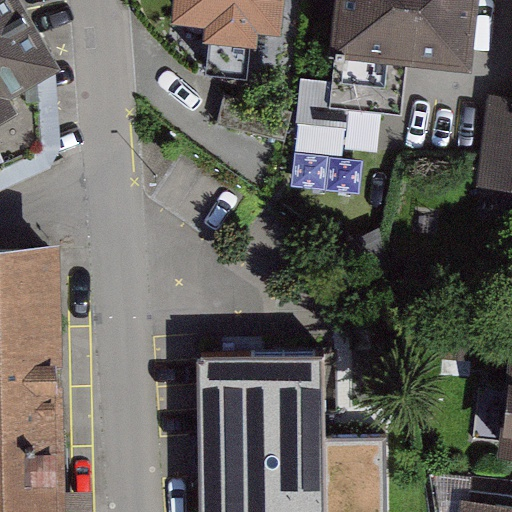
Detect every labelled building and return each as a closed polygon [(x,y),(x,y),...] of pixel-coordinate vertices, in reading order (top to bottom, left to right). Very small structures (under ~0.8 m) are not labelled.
[(11,0),(0,0),(0,80),(44,54),(11,0)] [(282,0),(181,0),(180,16),(280,26),(282,0)] [(473,0),(330,0),(325,42),(467,58),(473,0)] [(483,186),(511,189),(511,128),(490,126),(483,186)] [(0,511),(44,511),(40,246),(0,246),(0,511)] [(193,348),(196,511),(317,511),(314,345),(193,348)] [(511,511),(511,508),(478,503),(476,511),(511,511)]
